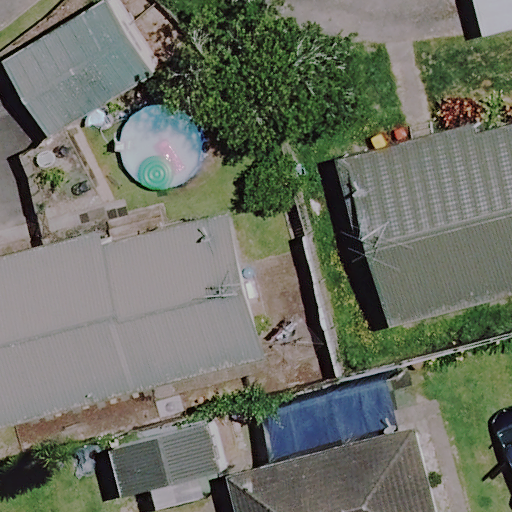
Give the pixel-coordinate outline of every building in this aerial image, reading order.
[(122,0),(104,0),(14,56),(39,96),(61,132),(165,68),(122,0)] [(511,0),(489,0),(490,0),(497,28),(511,24),(511,0)] [(424,132),(351,151),(373,231),(385,228),(409,318),(511,290),(511,118),(493,123),(490,114),(424,132)] [(118,222),(0,252),(0,390),(7,418),(280,348),(243,202),(121,233),(118,222)] [(454,511),(430,420),(243,470),(253,511),(454,511)]
